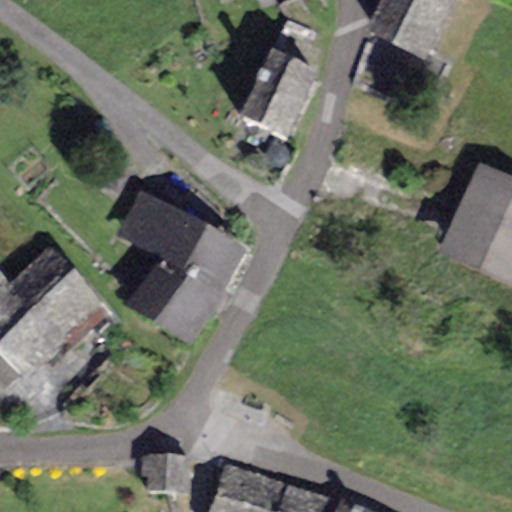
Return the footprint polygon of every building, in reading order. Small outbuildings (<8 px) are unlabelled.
[(390,0),(373,37),(421,59),(448,0),(390,0)] [(313,82),(274,63),(242,128),(281,147),(313,82)] [(511,189),(481,177),(446,259),(511,286),(511,189)] [(233,257),(142,202),(119,239),(162,265),(137,306),(186,335),(233,257)] [(105,320),(47,259),(10,294),(0,283),(0,354),(32,389),(105,320)] [(186,465),(153,465),(153,495),(186,495),(186,465)] [(323,511),(231,479),(219,511),(323,511)]
